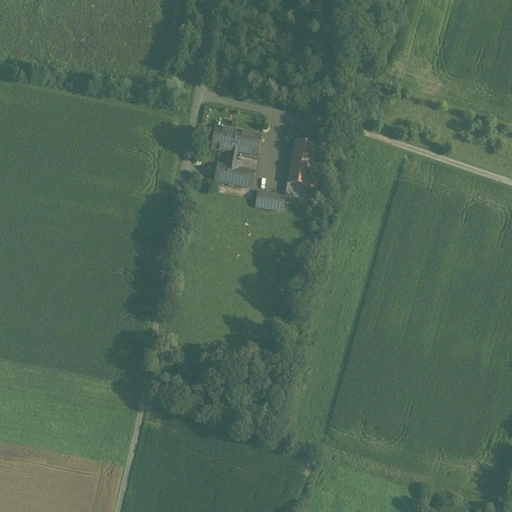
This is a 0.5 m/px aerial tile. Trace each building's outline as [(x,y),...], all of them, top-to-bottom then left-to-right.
[(237,133),(215,129),(211,152),(228,155),(233,156),(237,133)] [(262,138),(237,133),(233,156),(241,157),(258,160),(262,138)] [(295,144),(288,186),(307,189),(312,165),(315,147),(302,145),(295,144)] [(233,156),(228,155),(226,168),(238,170),(241,157),(233,156)] [(307,189),(305,203),(314,204),(321,166),(312,165),(307,189)] [(226,168),(217,166),(214,183),(252,190),(255,173),(226,168)] [(307,189),(288,186),(285,199),(305,203),(307,189)] [(285,199),(258,194),(255,208),(283,213),(285,199)]
